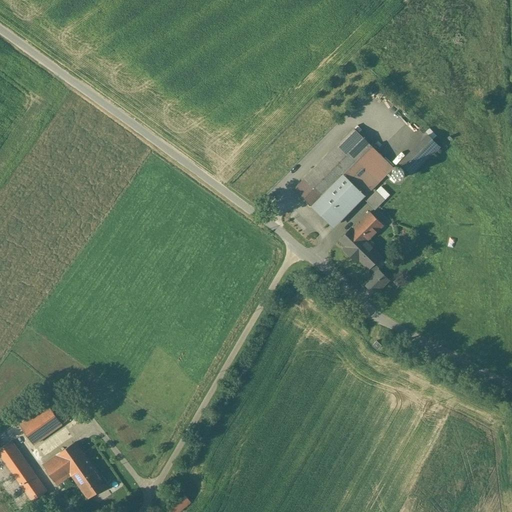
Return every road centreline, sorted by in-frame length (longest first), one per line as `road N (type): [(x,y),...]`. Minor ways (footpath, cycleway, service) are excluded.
road 1 (unclassified): [(0,30),(297,245)]
road 2 (unclassified): [(297,245),(142,511)]
road 3 (unclassified): [(297,245),(374,314),(511,388)]
